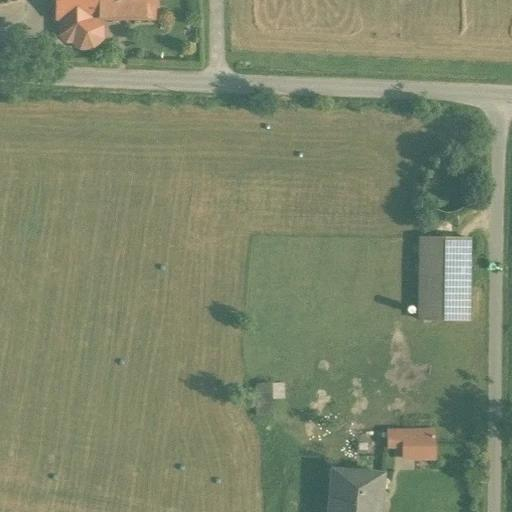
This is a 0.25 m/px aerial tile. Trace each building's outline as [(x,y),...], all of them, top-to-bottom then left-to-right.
[(152,0),(55,0),(55,19),(60,19),(94,19),(152,19),(152,0)] [(94,19),(60,19),(60,34),(66,40),(88,40),(88,25),(91,25),(94,21),(94,19)] [(465,204),(470,197),(471,188),(470,181),(466,174),(460,169),(454,166),(446,165),(439,166),(432,169),(426,175),(423,182),(422,189),(424,198),(428,205),(435,210),(443,213),(451,213),(459,210),(465,204)] [(469,239),(418,238),(417,319),(468,320),(469,239)] [(259,382),(259,414),(277,414),(277,382),(259,382)] [(435,429),(386,429),(386,448),(400,448),(401,461),(435,460),(435,429)] [(380,475),(332,471),(328,511),(373,511),(375,495),(378,495),(380,475)]
